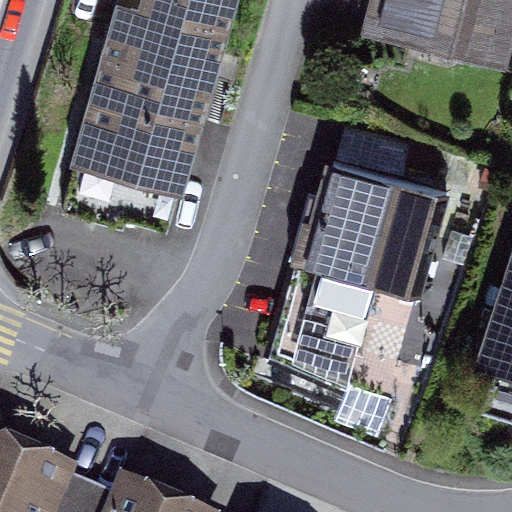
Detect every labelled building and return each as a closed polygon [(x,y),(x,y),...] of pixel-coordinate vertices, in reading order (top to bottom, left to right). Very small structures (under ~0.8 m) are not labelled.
[(120,0),(103,64),(75,161),(187,192),(241,0),(120,0)] [(511,0),(383,0),(377,24),(511,58),(511,0)] [(448,194),(331,168),(305,284),(422,310),(448,194)] [(511,281),(483,362),(511,372),(511,281)] [(49,511),(63,478),(0,451),(0,511),(49,511)] [(196,511),(130,484),(118,511),(196,511)]
